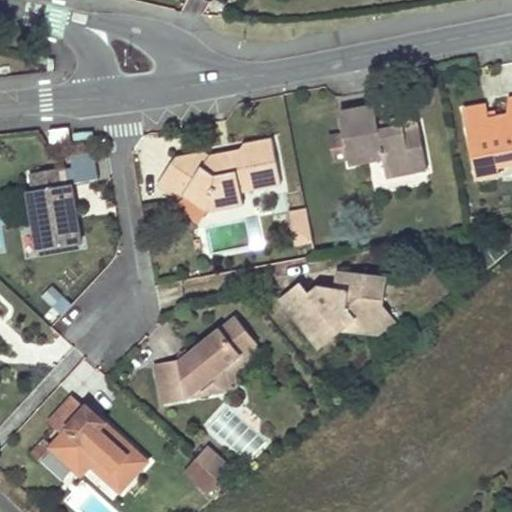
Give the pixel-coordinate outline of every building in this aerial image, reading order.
[(511,100),(510,101),(507,117),(498,118),(495,105),(466,111),(478,178),(502,173),(501,167),(511,165),(511,100)] [(377,109),(342,116),(352,165),(387,158),(392,178),(429,171),(420,127),(382,134),(381,128),(377,109)] [(412,121),(381,128),(382,134),(420,127),(412,121)] [(52,133),(54,148),(74,145),(71,130),(52,133)] [(242,192),(261,189),(281,185),(274,142),(247,146),(241,153),(209,159),(205,154),(177,159),(159,185),(181,202),(186,196),(207,212),(244,205),(242,192)] [(29,194),(41,253),(86,246),(74,186),(68,187),(65,172),(33,177),(36,192),(29,194)] [(87,194),(89,215),(113,213),(111,180),(94,182),(95,194),(87,194)] [(306,209),(290,212),(297,246),(312,243),(306,209)] [(306,287),(285,303),(317,343),(335,329),(341,336),(347,331),(369,337),(384,317),(384,313),(390,285),(343,275),(339,293),(330,300),(323,291),(315,297),(306,287)] [(339,293),(323,291),(330,300),(339,293)] [(384,317),(369,337),(382,339),(398,328),(386,311),(384,317)] [(226,369),(242,357),(258,344),(238,319),(185,361),(160,366),(167,403),(231,389),(226,369)] [(335,329),(317,343),(322,350),(341,336),(335,329)] [(237,374),(265,352),(258,344),(242,357),(226,369),(231,389),(239,387),(237,374)] [(90,409),(76,395),(50,423),(64,436),(90,409)] [(119,495),(133,480),(147,466),(90,409),(64,436),(54,446),(52,448),(53,449),(75,471),(85,461),(92,468),(119,495)] [(47,439),(32,453),(41,461),(53,449),(52,448),(54,446),(47,439)] [(220,456),(210,446),(198,459),(208,469),(220,456)] [(233,468),(220,456),(208,469),(221,480),(233,468)] [(208,469),(198,459),(187,472),(197,481),(208,469)] [(85,461),(75,471),(82,478),(92,468),(85,461)] [(221,480),(208,469),(197,481),(210,493),(221,480)]
